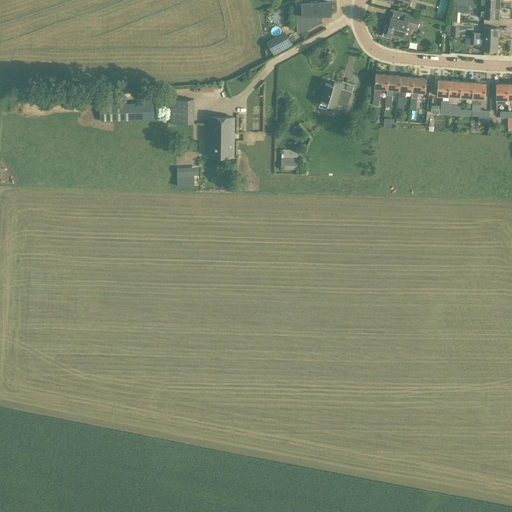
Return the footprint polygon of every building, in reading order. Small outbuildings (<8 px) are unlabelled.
[(452,0),(453,5),(454,5),(498,8),(498,0),(480,0),(481,3),(478,3),(476,1),(469,0),(452,0)] [(298,4),(299,16),(302,16),(303,32),(314,26),(314,20),(320,20),(319,15),(330,14),(330,2),(298,4)] [(478,9),(480,9),(480,18),(498,18),(498,8),(454,5),(454,12),(468,13),(468,12),(475,12),(478,9)] [(385,30),(387,33),(402,37),(405,26),(416,29),(419,16),(405,13),(404,20),(391,17),(389,24),(386,25),(385,30)] [(471,33),(471,38),(498,39),(498,27),(483,26),(482,33),(471,33)] [(269,45),(274,54),(291,44),(286,35),(269,45)] [(475,47),(481,47),(481,51),(497,52),(498,39),(471,38),(464,38),(464,44),(476,45),(475,47)] [(381,88),(387,88),(388,74),(375,73),(374,87),(372,105),(378,105),(379,94),(380,94),(381,88)] [(393,89),(399,90),(400,76),(388,74),(387,88),(385,106),(390,107),(391,95),(393,95),(393,89)] [(405,90),(411,91),(413,77),(400,76),(399,90),(397,107),(403,108),(405,90)] [(417,98),(418,91),(425,92),(426,78),(413,77),(411,91),(408,122),(424,123),(426,122),(426,119),(414,118),(416,98),(417,98)] [(436,95),(449,96),(450,80),(437,79),(436,95)] [(449,96),(460,97),(462,81),(450,80),(449,96)] [(460,97),(472,97),(473,82),(462,81),(460,97)] [(335,108),(336,104),(347,107),(352,91),(341,88),(342,84),(334,82),(333,85),(325,83),(320,100),(328,102),(327,105),(335,108)] [(473,82),(472,97),(472,103),(478,103),(479,98),(485,98),(486,83),(473,82)] [(495,99),(508,99),(508,83),(496,83),(495,99)] [(193,124),(193,99),(170,99),(170,124),(193,124)] [(440,114),(448,114),(448,107),(449,99),(440,99),(440,114)] [(155,120),(154,102),(113,103),(100,103),(101,121),(155,120)] [(488,122),(489,110),(471,109),(471,116),(478,116),(478,122),(488,122)] [(233,157),(233,117),(209,116),(209,156),(233,157)] [(281,169),(297,169),(297,149),(281,149),(281,169)] [(177,187),(193,186),(192,176),(176,176),(177,187)]
